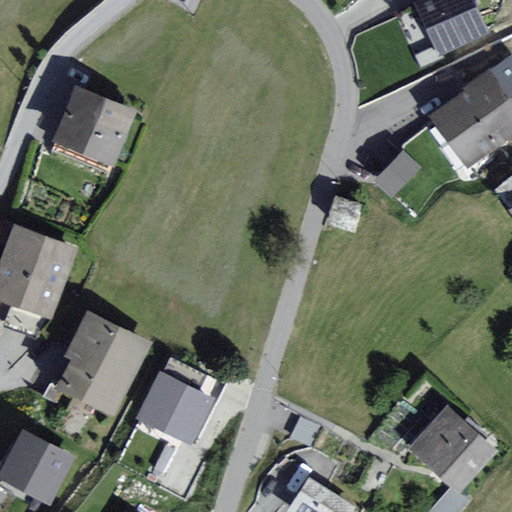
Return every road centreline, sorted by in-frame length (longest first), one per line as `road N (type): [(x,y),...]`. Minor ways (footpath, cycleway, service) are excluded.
road 1 (residential): [(297,0),(332,31),(344,93),(338,172),(227,511)]
road 2 (residential): [(0,176),(73,47),(129,0)]
